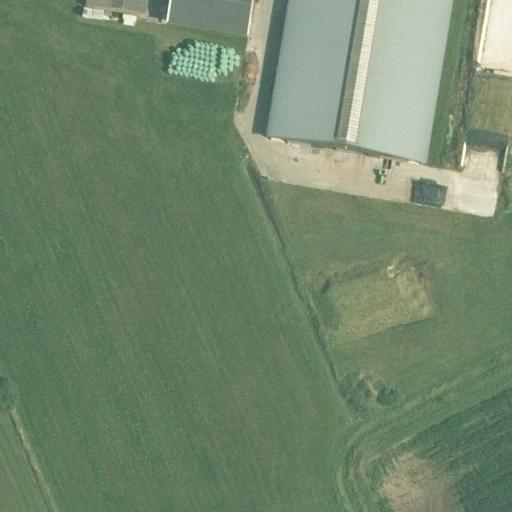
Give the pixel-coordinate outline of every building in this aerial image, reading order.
[(139,18),(141,0),(88,0),(86,9),(139,18)] [(247,38),(253,0),(171,0),(168,25),(247,38)] [(427,169),(455,0),(287,0),(264,143),(427,169)] [(511,0),(486,0),(483,19),(511,23),(511,0)] [(441,201),(462,209),(469,192),(448,184),(441,201)]
